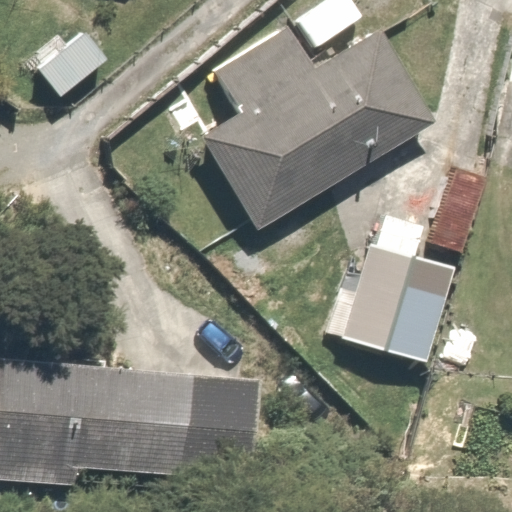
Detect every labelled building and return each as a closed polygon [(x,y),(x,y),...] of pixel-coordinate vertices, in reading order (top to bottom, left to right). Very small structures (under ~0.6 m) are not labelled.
[(36,0),(66,33),(103,0),(36,0)] [(188,276),(382,156),(314,47),(254,84),(237,56),(130,123),(158,168),(132,184),(188,276)] [(511,187),(483,190),(501,375),(511,374),(511,187)] [(391,313),(313,280),(271,382),(349,414),(391,313)] [(26,388),(0,386),(0,511),(37,511),(49,511),(213,511),(218,413),(25,403),(26,388)] [(465,399),(429,390),(410,463),(445,473),(465,399)]
